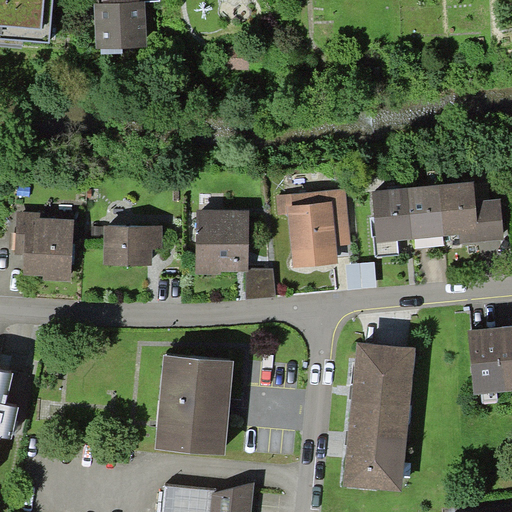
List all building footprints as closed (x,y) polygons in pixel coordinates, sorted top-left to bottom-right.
[(0,0),(0,38),(50,43),(53,0),(0,0)] [(147,47),(145,1),(140,2),(103,3),(94,3),(96,49),(101,49),(123,48),(147,47)] [(474,181),(440,184),(445,236),(459,235),(460,243),(479,242),(500,240),(504,239),(500,198),(476,201),(474,181)] [(445,236),(440,184),(407,187),(412,239),(445,236)] [(412,239),(407,187),(372,191),(376,236),(377,243),(397,241),(412,239)] [(346,189),(277,195),(279,215),(289,214),(293,267),(338,263),(337,245),(351,244),(346,189)] [(250,210),(197,209),(195,274),(221,275),(221,271),(247,271),(248,271),(248,269),(250,210)] [(17,211),(15,255),(24,255),(23,274),(42,275),(42,280),(71,281),(73,219),(40,218),(40,212),(17,211)] [(162,226),(104,226),(104,265),(152,266),(152,249),(162,249),(162,226)] [(399,255),(397,241),(377,243),(376,236),(373,236),(375,257),(399,255)] [(500,240),(479,242),(480,252),(501,250),(500,240)] [(375,262),(346,264),(348,289),(377,287),(375,262)] [(273,269),(248,269),(248,271),(247,271),(246,300),(276,297),(273,269)] [(511,326),(469,330),(475,394),(511,390),(511,326)] [(357,341),(350,412),(410,418),(417,347),(357,341)] [(234,361),(163,355),(155,449),(227,455),(234,361)] [(13,374),(0,370),(0,437),(12,440),(19,408),(6,405),(13,374)] [(402,492),(410,418),(350,412),(342,486),(402,492)] [(251,511),(255,482),(224,489),(166,484),(163,511),(251,511)]
